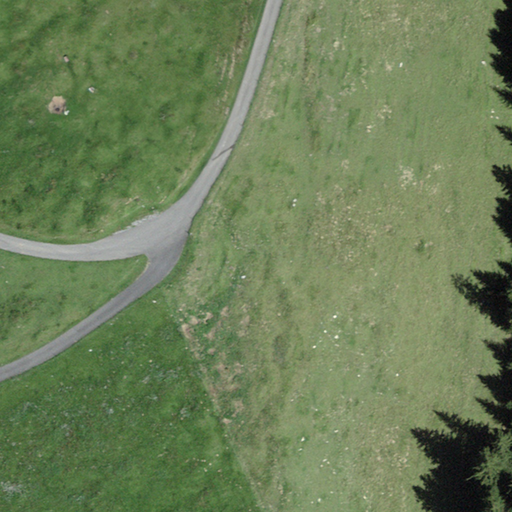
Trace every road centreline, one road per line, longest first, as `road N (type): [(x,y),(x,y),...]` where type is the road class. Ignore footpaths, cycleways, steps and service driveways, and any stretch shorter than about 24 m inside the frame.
road 1 (track): [(0,374),(96,323),(160,277),(175,220)]
road 2 (track): [(175,220),(209,187),(272,0)]
road 3 (track): [(0,240),(24,249),(108,249),(175,220)]
